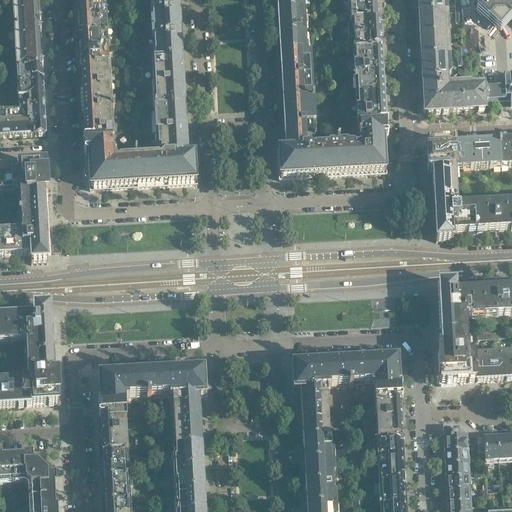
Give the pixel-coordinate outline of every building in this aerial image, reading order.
[(178,14),(177,0),(154,0),(155,5),(152,5),(153,15),(178,14)] [(277,0),(278,9),(305,7),(304,0),(277,0)] [(443,6),(442,0),(417,0),(419,17),(447,15),(446,6),(443,6)] [(511,2),(511,1),(509,0),(485,0),(475,12),(488,23),(500,34),(511,22),(511,2)] [(39,28),(38,6),(12,8),(13,17),(15,17),(16,30),(39,28)] [(377,21),(376,13),(376,6),(350,8),(351,15),(349,16),(349,19),(351,20),(351,23),(353,23),(377,21)] [(106,22),(105,14),(103,14),(102,7),(79,8),(80,17),(78,17),(79,23),(106,22)] [(303,20),(303,11),(305,11),(305,7),(278,9),(280,33),(307,31),(306,20),(303,20)] [(180,38),(179,19),(178,14),(153,15),(153,20),(156,20),(156,29),(153,29),(154,39),(180,38)] [(445,38),(444,25),(447,25),(447,15),(419,17),(420,39),(445,38)] [(380,31),(379,25),(378,24),(378,22),(377,22),(377,21),(353,23),(353,25),(352,26),(352,29),(354,30),(354,39),(379,38),(378,32),(380,31)] [(104,37),(104,29),(106,29),(106,22),(79,23),(79,30),(80,30),(81,38),(104,37)] [(40,50),(39,28),(16,30),(16,42),(14,42),(15,51),(40,50)] [(305,45),(304,35),(307,35),(307,31),(280,33),(281,56),(308,54),(307,45),(305,45)] [(108,52),(107,44),(105,45),(104,37),(81,38),(81,47),(80,47),(80,54),(105,52),(108,52)] [(181,63),(180,43),(180,38),(154,39),(154,44),(157,44),(158,53),(155,53),(155,64),(154,64),(181,63)] [(380,47),(379,46),(379,38),(354,39),(355,46),(354,47),(354,51),(355,52),(355,54),(380,53),(380,52),(381,50),(380,47)] [(445,51),(445,38),(420,39),(421,61),(449,60),(448,51),(445,51)] [(41,72),(40,50),(15,51),(15,60),(17,60),(18,74),(19,73),(41,72)] [(109,68),(108,60),(106,61),(105,52),(80,54),(81,70),(109,68)] [(382,77),(382,73),(381,56),(380,55),(380,53),(355,54),(356,66),(353,67),(354,85),(357,85),(358,99),(383,97),(382,77)] [(315,105),(315,103),(315,101),(313,101),(312,85),(314,85),(313,71),(312,71),(311,57),(309,54),(308,54),(281,56),(286,153),(308,152),(312,147),(312,142),(313,141),(315,139),(315,133),(317,133),(316,122),(314,122),(313,105),(315,105)] [(447,80),(446,69),(449,69),(449,60),(421,61),(423,83),(445,82),(447,80)] [(184,110),(182,84),(181,63),(154,64),(155,78),(153,78),(153,88),(154,97),(156,97),(156,111),(154,111),(154,112),(184,110)] [(112,99),(111,85),(109,85),(108,77),(111,77),(110,68),(109,68),(81,70),(84,114),(115,112),(115,110),(113,111),(112,106),(110,106),(110,99),(112,99)] [(42,87),(41,72),(19,73),(19,82),(17,82),(17,88),(42,87)] [(462,114),(461,87),(454,87),(453,88),(453,90),(448,90),(445,86),(445,82),(423,83),(424,117),(462,114)] [(505,101),(504,88),(502,88),(486,89),(486,87),(483,87),(483,85),(461,87),(462,114),(484,113),(484,104),(484,103),(503,102),(505,102),(505,101)] [(44,110),(42,87),(17,88),(17,97),(20,97),(21,110),(23,111),(27,111),(44,110)] [(385,121),(385,117),(384,117),(383,97),(358,99),(358,111),(356,111),(357,129),(359,129),(360,142),(383,141),(383,142),(384,142),(386,142),(385,121)] [(45,137),(44,110),(27,111),(28,126),(30,126),(31,138),(45,137)] [(187,159),(185,132),(184,110),(154,112),(154,113),(157,113),(158,128),(155,128),(157,145),(159,145),(159,152),(161,152),(161,157),(163,160),(187,159)] [(28,126),(27,111),(23,111),(18,116),(5,117),(6,140),(31,138),(30,126),(28,126)] [(114,141),(114,134),(114,127),(111,127),(111,121),(113,121),(113,114),(115,114),(115,112),(84,114),(86,158),(88,158),(115,156),(115,150),(113,150),(112,142),(114,141)] [(386,176),(384,142),(383,142),(383,141),(360,142),(358,142),(358,148),(360,149),(357,152),(353,152),(352,150),(346,151),(346,149),(340,149),(339,148),(336,148),(336,150),(329,150),(329,152),(315,152),(312,154),(310,152),(308,152),(286,153),(278,154),(279,182),(386,176)] [(500,167),(499,142),(491,143),(491,144),(469,145),(469,144),(462,144),(462,146),(463,169),(469,169),(470,171),(493,170),(493,168),(500,167)] [(511,142),(508,143),(508,142),(499,142),(500,167),(508,167),(508,168),(511,168),(511,142)] [(457,209),(454,172),(457,172),(457,169),(463,169),(462,146),(454,146),(454,145),(427,147),(427,155),(428,176),(432,175),(436,244),(452,243),(452,235),(468,234),(468,236),(475,235),(474,210),(464,211),(464,208),(457,209)] [(137,190),(135,159),(133,159),(133,161),(125,162),(125,163),(119,164),(118,165),(115,163),(116,162),(115,156),(88,158),(90,193),(137,190)] [(195,158),(187,159),(163,160),(161,163),(159,161),(143,162),(143,161),(136,161),(136,159),(135,159),(137,190),(196,187),(195,158)] [(16,197),(16,192),(20,192),(21,216),(19,217),(19,218),(45,216),(44,216),(44,209),(45,209),(44,208),(44,206),(44,205),(44,204),(43,198),(44,198),(44,197),(48,197),(48,191),(47,181),(47,176),(46,167),(0,169),(0,196),(5,196),(4,193),(11,193),(11,197),(16,197)] [(511,233),(511,208),(506,208),(506,206),(484,207),(484,210),(474,210),(475,235),(483,235),(483,233),(510,232),(510,233),(511,233)] [(46,248),(46,241),(46,236),(45,229),(46,229),(46,228),(45,228),(45,225),(45,224),(45,217),(45,216),(19,218),(19,219),(21,219),(22,234),(23,259),(31,258),(31,266),(48,265),(47,256),(46,249),(47,249),(47,248),(46,248)] [(23,259),(22,234),(4,235),(4,234),(2,234),(4,260),(23,259)] [(466,361),(464,319),(483,318),(482,294),(455,295),(455,287),(438,288),(442,357),(438,357),(438,362),(439,372),(439,378),(440,385),(439,385),(439,386),(441,386),(447,386),(448,386),(449,386),(449,385),(455,385),(475,384),(473,361),(466,361)] [(511,315),(511,292),(482,294),(483,318),(495,317),(495,319),(511,318),(511,316),(511,315)] [(53,358),(51,329),(50,309),(33,310),(34,318),(0,320),(0,343),(28,342),(29,360),(53,358)] [(511,382),(511,359),(499,359),(499,357),(485,358),(485,360),(473,361),(475,384),(511,382)] [(60,398),(58,378),(54,378),(53,358),(29,360),(30,385),(23,385),(25,409),(60,407),(59,398),(60,398)] [(329,441),(327,392),(330,392),(330,389),(348,388),(348,391),(352,391),(352,388),(371,387),(371,390),(374,390),(377,441),(378,441),(402,440),(399,393),(398,361),(292,367),(293,395),(301,395),(304,443),(329,441)] [(201,449),(199,426),(198,401),(206,400),(204,372),(98,377),(100,415),(126,414),(125,403),(128,403),(128,400),(147,399),(147,402),(151,402),(151,399),(169,398),(169,401),(172,401),(175,450),(174,450),(201,449)] [(0,410),(25,409),(23,385),(11,386),(11,384),(0,384),(0,410)] [(128,455),(126,417),(126,414),(100,415),(103,456),(125,455),(128,455)] [(466,454),(465,441),(465,439),(458,439),(458,431),(444,432),(444,433),(442,433),(442,441),(444,441),(444,444),(442,444),(443,453),(445,453),(445,455),(466,454)] [(498,462),(497,441),(492,442),(492,439),(477,440),(478,451),(481,451),(484,450),(484,454),(485,465),(493,464),(493,463),(498,462)] [(403,462),(402,440),(378,441),(379,454),(377,454),(378,463),(403,462)] [(511,440),(497,441),(498,462),(508,462),(509,463),(511,463),(511,440)] [(331,464),(331,450),(332,449),(331,444),(330,443),(330,441),(329,441),(304,443),(305,465),(331,464)] [(203,493),(202,468),(201,449),(174,450),(174,451),(172,452),(172,456),(174,457),(176,488),(174,489),(175,491),(176,492),(176,494),(203,493)] [(467,467),(466,454),(445,455),(445,459),(443,459),(444,466),(446,466),(446,468),(467,467)] [(127,480),(125,455),(103,456),(104,481),(127,480)] [(27,486),(42,471),(36,466),(33,466),(33,458),(23,458),(23,460),(12,461),(14,485),(25,485),(27,486)] [(0,485),(14,485),(12,461),(2,461),(2,459),(0,459),(0,485)] [(405,483),(403,462),(378,463),(378,472),(380,472),(381,485),(405,483)] [(332,478),(331,464),(305,465),(306,487),(333,486),(333,485),(334,484),(333,478),(332,478)] [(468,480),(467,467),(446,468),(446,472),(444,472),(444,479),(446,479),(447,481),(468,480)] [(56,488),(56,478),(47,479),(47,476),(42,471),(27,486),(30,489),(31,502),(55,500),(54,489),(56,488)] [(128,504),(127,480),(104,481),(105,506),(128,504)] [(468,492),(468,480),(447,481),(447,485),(445,485),(445,492),(447,492),(447,494),(468,492)] [(406,505),(405,488),(405,483),(381,485),(381,497),(379,497),(380,506),(406,505)] [(334,508),(333,493),(334,492),(334,488),(333,487),(333,486),(306,487),(308,509),(334,508)] [(469,505),(468,492),(447,494),(447,498),(445,498),(446,505),(448,505),(448,507),(469,505)] [(204,511),(203,493),(176,494),(177,496),(175,497),(175,501),(177,501),(177,511),(204,511)] [(57,511),(58,510),(56,510),(55,500),(31,502),(28,502),(28,504),(31,504),(31,511),(57,511)]
